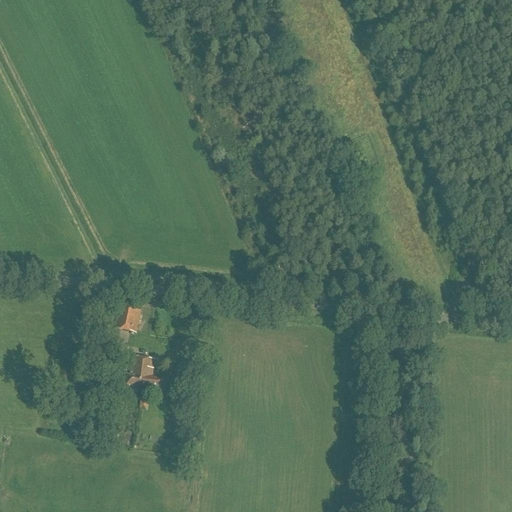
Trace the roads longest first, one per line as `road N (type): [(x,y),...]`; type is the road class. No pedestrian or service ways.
road 1 (unclassified): [(511,326),(0,275)]
road 2 (track): [(215,296),(193,511)]
